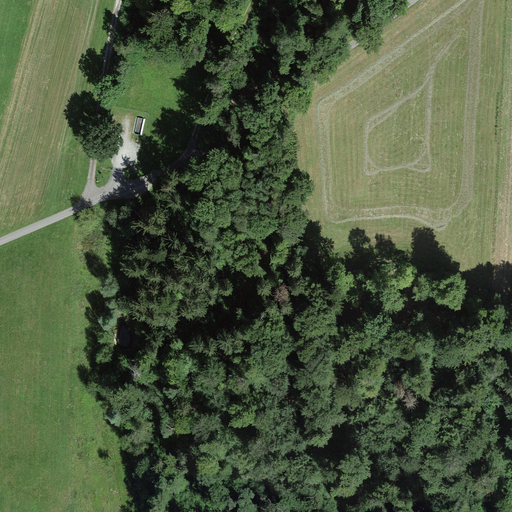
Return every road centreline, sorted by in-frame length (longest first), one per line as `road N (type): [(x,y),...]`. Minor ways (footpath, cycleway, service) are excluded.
road 1 (unclassified): [(413,0),(188,157),(0,240)]
road 2 (track): [(89,204),(122,0)]
road 3 (track): [(188,157),(253,0)]
